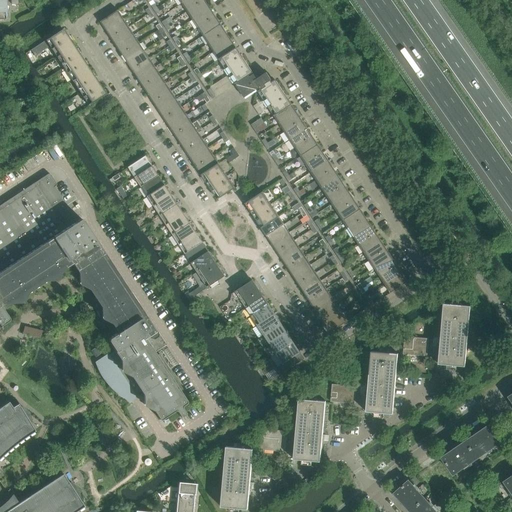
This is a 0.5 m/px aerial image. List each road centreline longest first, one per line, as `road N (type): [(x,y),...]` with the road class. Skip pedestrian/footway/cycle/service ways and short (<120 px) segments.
road 1 (residential): [(111,0),(78,23),(221,245),(257,257),(320,351),(430,278)]
road 2 (residential): [(430,278),(290,65),(262,49),(228,0)]
road 3 (motorway): [(378,0),(511,190)]
road 4 (motorway): [(511,133),(418,0)]
road 5 (residential): [(371,490),(494,402)]
road 6 (residential): [(430,278),(464,259),(511,325)]
